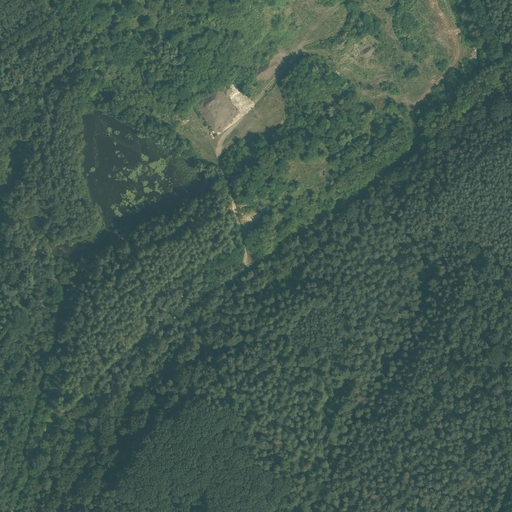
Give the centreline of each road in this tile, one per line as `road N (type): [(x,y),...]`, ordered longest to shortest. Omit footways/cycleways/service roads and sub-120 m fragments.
road 1 (track): [(247,268),(217,159),(221,139),(300,54),(327,51),(406,90),(419,142),(387,175),(262,266),(269,276)]
road 2 (track): [(47,426),(156,324),(247,268)]
road 3 (unknown): [(511,140),(467,174),(457,204),(511,248)]
